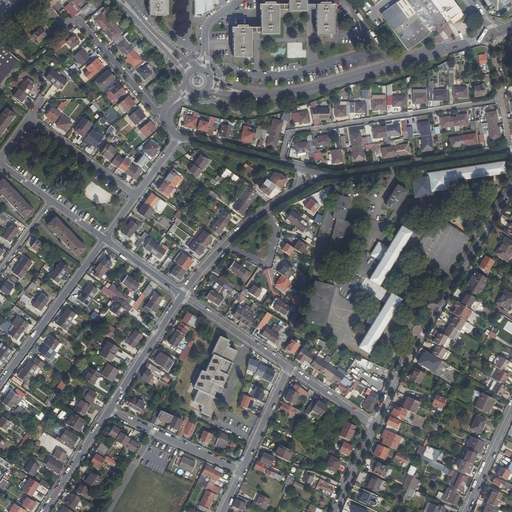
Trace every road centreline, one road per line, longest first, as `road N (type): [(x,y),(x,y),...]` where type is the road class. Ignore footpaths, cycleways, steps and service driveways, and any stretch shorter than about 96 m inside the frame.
road 1 (residential): [(511,187),(373,424)]
road 2 (tertiary): [(250,92),(301,89),(493,34)]
road 3 (residential): [(283,161),(294,133),(501,100)]
road 4 (residential): [(316,170),(347,175),(511,151)]
road 5 (residential): [(183,295),(220,246),(316,170)]
road 6 (residential): [(0,382),(104,239)]
road 7 (residential): [(165,115),(83,24),(45,12)]
road 8 (residential): [(108,410),(238,471)]
road 9 (residential): [(183,295),(108,410)]
road 10 (residential): [(29,117),(135,195)]
road 11 (unknown): [(333,176),(318,264),(351,290)]
road 12 (residential): [(183,295),(289,366)]
road 13 (residential): [(108,410),(43,511)]
